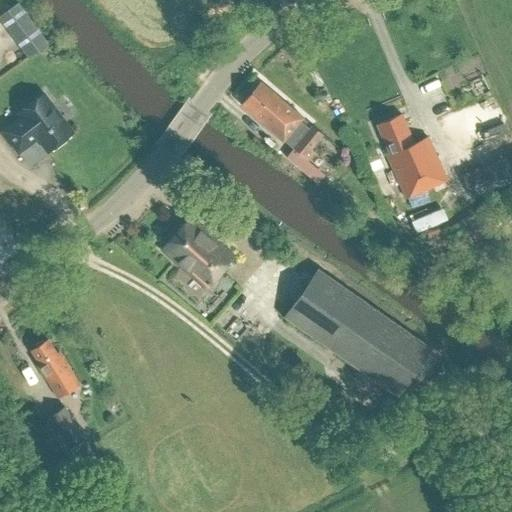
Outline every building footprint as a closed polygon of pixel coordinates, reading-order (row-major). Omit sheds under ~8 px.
[(17,2),(0,14),(0,19),(26,56),(46,42),(17,2)] [(297,170),(308,159),(313,152),(310,149),(322,134),(310,125),(307,128),(299,121),(303,116),(261,80),(241,104),(292,147),(283,158),(297,170)] [(46,153),(74,131),(43,90),(16,112),(18,115),(0,128),(0,131),(17,154),(36,139),(46,153)] [(386,155),(405,197),(445,180),(426,136),(412,142),(399,113),(375,124),(388,154),(386,155)] [(511,151),(460,174),(471,198),(511,180),(511,151)] [(368,165),(372,174),(382,169),(377,160),(368,165)] [(492,201),(499,215),(511,208),(511,197),(509,192),(492,201)] [(439,234),(448,246),(468,232),(473,240),(494,226),(480,205),(439,234)] [(187,218),(162,247),(207,284),(231,255),(187,218)] [(430,346),(317,267),(284,315),(397,394),(430,346)] [(44,378),(45,378),(56,396),(78,383),(59,351),(57,353),(48,338),(30,349),(39,364),(36,365),(44,378)] [(67,446),(78,438),(82,436),(63,407),(48,417),(67,446)]
